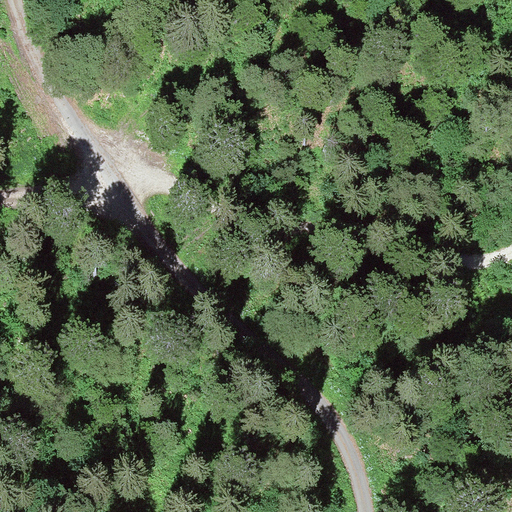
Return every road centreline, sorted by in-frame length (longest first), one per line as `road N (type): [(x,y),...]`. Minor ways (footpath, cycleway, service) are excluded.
road 1 (unclassified): [(108,187),(205,298),(330,415),(354,459),(366,511)]
road 2 (track): [(17,0),(108,187)]
